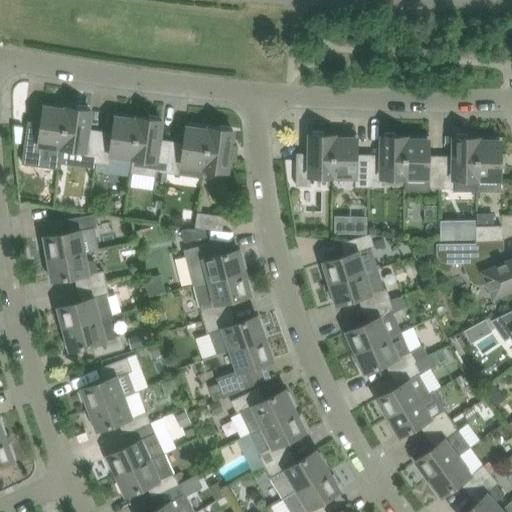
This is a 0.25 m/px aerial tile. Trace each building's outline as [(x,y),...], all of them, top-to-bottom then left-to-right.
[(26,142),(23,163),(59,168),(62,147),(68,106),(51,104),(51,107),(44,106),(41,127),(28,126),(26,142)] [(91,109),(68,106),(62,147),(85,150),(83,160),(96,162),(100,136),(87,134),(91,109)] [(133,157),(139,116),(123,114),(122,117),(115,116),(112,138),(100,136),(96,162),(110,163),(111,154),(133,157)] [(162,120),(139,116),(133,157),(131,172),(154,176),(155,170),(167,172),(171,146),(158,144),(162,120)] [(205,167),(210,126),(194,124),(193,128),(186,127),(183,148),(171,146),(167,172),(179,173),(181,164),(205,167)] [(210,126),(205,167),(228,170),(229,158),(235,159),(237,145),(231,144),(233,130),(210,126)] [(333,175),(334,134),(310,134),(310,159),(297,158),(297,184),(310,185),(310,175),(333,175)] [(369,186),(369,160),(357,160),(357,138),(350,138),(350,135),(334,134),(333,175),(356,176),(356,185),(369,186)] [(405,176),(406,136),(382,135),(382,160),(369,160),(369,186),(382,186),(382,176),(405,176)] [(441,187),(441,161),(429,161),(429,139),(422,139),(422,136),(406,136),(405,176),(428,177),(428,187),(441,187)] [(477,178),(478,137),(454,136),(454,161),(441,161),(441,187),(454,187),(454,189),(476,190),(477,181),(477,178)] [(500,190),(501,141),(494,141),(494,137),(478,137),(477,181),(476,190),(480,190),(500,190)] [(222,230),(224,216),(198,212),(196,226),(222,230)] [(45,236),(42,237),(44,249),(48,249),(49,258),(84,251),(99,249),(96,232),(85,234),(84,229),(95,227),(97,227),(94,215),(69,219),(72,231),(45,236)] [(502,239),(502,225),(476,226),(477,239),(502,239)] [(358,251),(374,246),(370,234),(346,241),(350,253),(324,261),(330,282),(331,282),(365,272),(358,251)] [(511,258),(504,262),(501,256),(503,256),(502,239),(477,239),(438,240),(438,251),(439,253),(440,256),(442,258),(444,260),(446,261),(449,261),(464,261),(469,273),(470,276),(471,279),(474,281),(476,282),(479,283),(483,283),(486,282),(488,280),(494,294),(511,286),(511,258)] [(243,252),(240,253),(239,249),(213,256),(210,244),(185,250),(194,284),(244,271),(243,268),(246,267),(243,252)] [(92,261),(86,261),(84,251),(49,258),(50,264),(48,264),(50,276),(52,275),(53,279),(79,275),(82,287),(107,281),(104,270),(98,271),(97,264),(92,261)] [(391,299),(387,288),(384,288),(378,269),(365,273),(365,272),(331,282),(330,282),(332,288),(330,289),(333,300),(336,299),(337,304),(363,296),(367,308),(391,299)] [(224,301),(253,294),(249,278),(246,278),(244,271),(194,284),(200,307),(204,320),(228,312),(224,301)] [(107,281),(82,287),(85,299),(59,306),(65,328),(99,318),(112,315),(106,294),(109,293),(107,281)] [(401,295),(391,299),(367,307),(367,308),(372,320),(345,331),(350,344),(352,343),(356,351),(402,331),(393,312),(406,307),(401,295)] [(511,310),(493,320),(505,338),(510,335),(511,338),(511,310)] [(261,318),(258,319),(257,315),(231,324),(228,312),(204,320),(208,333),(210,332),(218,354),(231,349),(264,337),(263,333),(266,332),(261,318)] [(124,347),(121,335),(118,336),(112,315),(99,318),(65,328),(66,334),(64,334),(67,346),(69,345),(70,349),(96,342),(99,354),(124,347)] [(418,361),(428,355),(423,344),(421,345),(410,350),(402,331),(356,351),(358,356),(356,357),(361,368),(363,367),(365,371),(389,361),(395,372),(418,360),(418,361)] [(253,385),(247,368),(272,359),(264,337),(231,349),(239,371),(217,378),(224,397),(253,385)] [(430,392),(419,373),(423,371),(437,363),(432,353),(428,355),(418,361),(418,360),(395,372),(401,383),(378,397),(389,416),(420,398),(430,392)] [(135,391),(128,371),(132,370),(127,358),(103,367),(108,378),(83,387),(83,388),(80,389),(84,401),(87,400),(90,408),(124,396),(135,391)] [(174,378),(162,382),(166,395),(179,391),(174,378)] [(293,406),(296,405),(289,391),(287,393),(285,389),(261,401),(255,390),(233,400),(239,412),(242,411),(252,431),(295,410),(293,406)] [(151,422),(147,411),(139,390),(90,408),(92,414),(90,415),(94,426),(96,425),(98,429),(123,420),(128,431),(151,422)] [(430,433),(451,419),(445,409),(434,390),(430,392),(420,398),(389,416),(392,422),(390,423),(395,433),(398,432),(400,435),(423,422),(430,433)] [(215,415),(225,411),(220,400),(211,404),(215,415)] [(281,443),(308,430),(301,414),(298,416),(295,410),(252,431),(263,452),(259,454),(265,465),(287,453),(281,443)] [(181,426),(191,422),(186,411),(176,415),(181,426)] [(429,477),(458,456),(457,456),(471,446),(458,429),(451,419),(430,433),(437,444),(416,460),(429,477)] [(117,474),(165,452),(156,432),(151,422),(128,431),(132,443),(108,454),(109,455),(107,456),(112,467),(114,466),(117,474)] [(10,443),(8,444),(5,438),(0,439),(0,464),(1,464),(2,467),(10,464),(9,461),(13,460),(13,459),(16,458),(10,443)] [(320,452),(318,454),(315,450),(293,464),(287,453),(265,465),(271,477),(283,497),(297,488),(328,470),(326,466),(328,465),(320,452)] [(175,474),(174,472),(165,452),(150,459),(118,474),(117,474),(120,480),(118,481),(122,491),(125,490),(127,494),(151,483),(157,494),(179,483),(175,474)] [(464,479),(472,489),(491,473),(485,465),(484,464),(471,474),(458,456),(429,477),(433,482),(430,484),(437,493),(439,492),(442,495),(464,479)] [(321,511),(317,504),(340,490),(338,486),(340,485),(332,472),(330,473),(328,470),(297,488),(283,497),(292,511),(321,511)] [(503,507),(496,500),(504,493),(496,484),(499,482),(491,473),(472,489),(480,499),(466,511),(498,511),(503,508),(503,507)] [(185,494),(185,493),(182,488),(179,483),(157,494),(162,505),(150,511),(194,511),(196,511),(186,493),(185,494)] [(511,511),(511,499),(503,507),(503,508),(498,511),(511,511)]
